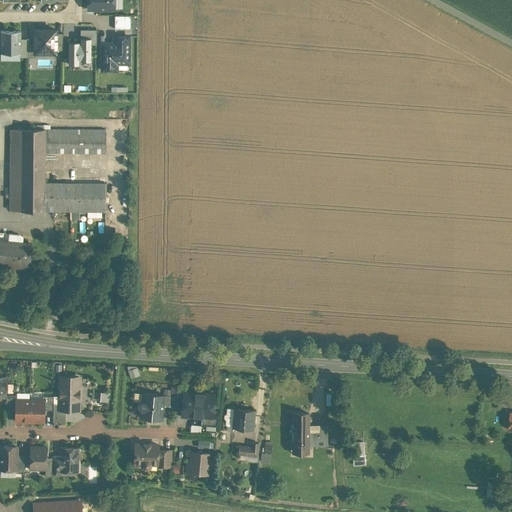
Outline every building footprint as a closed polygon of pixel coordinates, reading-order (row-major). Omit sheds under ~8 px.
[(88,0),(88,8),(114,8),(114,0),(88,0)] [(115,15),(115,28),(131,28),(131,15),(115,15)] [(35,43),(35,51),(56,51),(56,49),(56,32),(56,29),(35,29),(35,43)] [(80,29),(80,37),(91,37),(91,44),(97,44),(97,29),(80,29)] [(21,30),(1,30),(1,52),(21,52),(21,38),(21,30)] [(129,62),(129,35),(115,35),(115,43),(115,62),(117,62),(129,62)] [(91,44),(91,37),(80,37),(80,43),(79,43),(79,41),(69,41),(69,63),(79,63),(79,60),(91,60),(91,44)] [(115,62),(115,43),(103,43),(103,69),(117,69),(117,62),(115,62)] [(21,128),(11,128),(11,137),(21,137),(21,128)] [(37,128),(21,128),(21,161),(21,210),(45,210),(45,182),(45,152),(45,129),(45,128),(37,128)] [(50,129),(45,129),(45,152),(106,153),(106,129),(50,129)] [(21,137),(11,137),(11,161),(21,161),(21,137)] [(21,161),(11,161),(11,210),(21,210),(21,161)] [(106,183),(45,182),(45,210),(106,211),(106,183)] [(32,243),(0,240),(0,264),(3,265),(3,262),(20,264),(20,262),(30,263),(32,243)] [(137,368),(129,370),(131,376),(139,373),(137,368)] [(78,376),(60,376),(60,404),(59,409),(65,409),(77,409),(80,407),(80,379),(78,376)] [(111,400),(111,391),(103,391),(102,400),(111,400)] [(214,394),(185,391),(182,414),(184,414),(186,416),(189,416),(191,415),(201,416),(212,417),(212,416),(214,394)] [(164,395),(143,393),(142,402),(140,402),(138,404),(138,407),(140,409),(141,409),(140,417),(162,419),(163,405),(164,395)] [(17,395),(7,395),(6,409),(16,409),(16,399),(17,399),(17,395)] [(53,396),(44,395),(44,399),(44,409),(53,410),(53,396)] [(17,399),(16,399),(16,409),(16,421),(30,421),(30,399),(17,399)] [(44,399),(30,399),(30,421),(44,421),(44,409),(44,399)] [(60,404),(54,404),(53,410),(53,422),(65,422),(65,409),(59,409),(60,404)] [(235,408),(227,408),(227,412),(225,414),(224,417),(226,419),(226,423),(227,425),(234,425),(235,408)] [(254,409),(235,408),(234,425),(234,427),(252,428),(254,409)] [(309,413),(293,413),(293,429),(294,429),(294,436),(293,436),(293,453),(309,453),(309,445),(309,435),(309,429),(309,413)] [(212,417),(201,416),(201,424),(217,425),(218,417),(212,416),(212,417)] [(327,424),(319,424),(319,429),(319,435),(327,435),(327,424)] [(254,430),(253,439),(260,440),(261,431),(254,430)] [(319,435),(309,435),(309,445),(320,445),(328,445),(327,435),(319,435)] [(263,461),(271,462),(274,441),(265,440),(263,461)] [(259,442),(252,441),(251,446),(251,447),(250,454),(257,455),(259,442)] [(144,443),(135,443),(135,463),(142,463),(141,464),(144,467),(148,467),(151,465),(151,463),(157,464),(158,449),(158,444),(150,443),(149,443),(144,443)] [(251,447),(240,445),(239,453),(250,454),(251,447)] [(17,446),(0,446),(0,456),(0,468),(16,469),(17,455),(17,446)] [(47,446),(31,446),(30,468),(46,469),(46,457),(47,446)] [(79,447),(61,447),(60,456),(60,471),(61,471),(78,471),(79,447)] [(170,449),(158,449),(157,464),(157,465),(170,466),(170,449)] [(209,452),(193,451),(191,472),(207,473),(209,452)] [(24,455),(17,455),(16,469),(16,473),(24,473),(24,455)] [(60,456),(52,456),(52,458),(52,474),(61,474),(61,471),(60,471),(60,456)] [(488,496),(498,497),(500,481),(491,480),(488,496)] [(80,511),(79,500),(34,503),(34,511),(80,511)]
